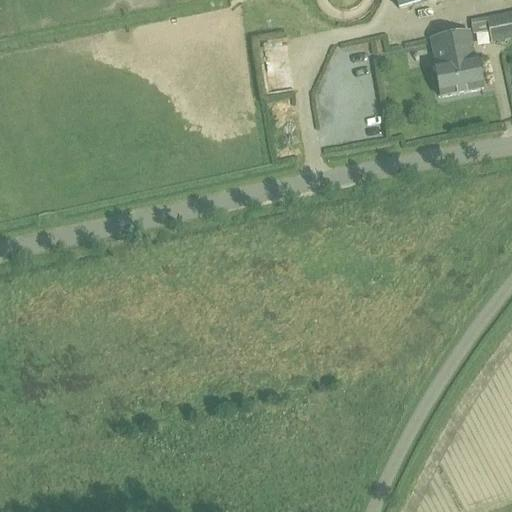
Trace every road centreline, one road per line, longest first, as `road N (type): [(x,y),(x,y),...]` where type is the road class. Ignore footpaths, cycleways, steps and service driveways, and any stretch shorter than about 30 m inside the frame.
road 1 (unclassified): [(0,255),(511,144)]
road 2 (unclassified): [(371,511),(439,378),(511,289)]
